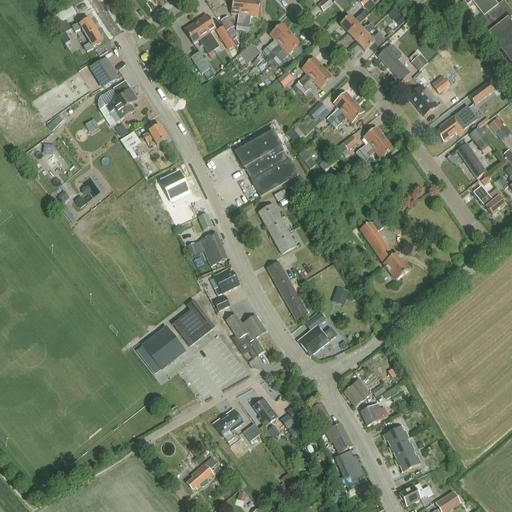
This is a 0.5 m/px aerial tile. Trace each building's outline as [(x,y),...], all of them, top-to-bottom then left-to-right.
[(246,1),(238,0),(232,0),(233,16),(239,16),(237,32),(243,33),(246,8),(242,8),(243,1),(246,1)] [(323,14),(332,6),(327,0),(326,0),(318,7),(323,14)] [(361,0),(358,3),(363,8),(364,7),(370,1),(369,0),(361,0)] [(462,0),(467,7),(472,3),(482,15),(484,18),(498,7),(495,4),(492,0),(462,0)] [(260,2),(246,1),(243,1),(242,8),(246,8),(243,33),(249,34),(251,18),(259,19),(260,2)] [(498,7),(484,18),(478,22),(488,35),(487,36),(511,67),(511,12),(504,2),(498,7)] [(61,23),(76,14),(72,7),(57,15),(61,23)] [(349,18),(340,27),(348,35),(348,36),(358,27),(365,20),(369,16),(365,11),(353,22),(349,18)] [(401,16),(394,21),(400,27),(406,22),(401,16)] [(57,17),(51,21),(56,29),(62,25),(57,17)] [(216,31),(207,17),(192,26),(196,32),(199,30),(204,38),(213,51),(214,52),(219,49),(210,35),(216,31)] [(84,48),(87,53),(93,49),(93,48),(103,42),(89,19),(79,25),(79,24),(72,28),(75,33),(82,29),(90,44),(84,48)] [(221,23),(227,33),(234,29),(228,19),(225,21),(221,23)] [(62,25),(56,29),(61,36),(66,33),(71,30),(67,22),(62,25)] [(270,37),(275,42),(263,53),(268,58),(286,40),(284,38),(289,33),(282,25),(270,37)] [(358,27),(348,36),(356,44),(366,35),(373,28),(371,25),(367,28),(366,27),(362,31),(358,27)] [(199,30),(196,32),(192,26),(184,32),(193,46),(199,42),(207,55),(213,51),(204,38),(199,30)] [(389,37),(397,30),(394,26),(390,29),(385,33),(389,37)] [(218,34),(224,44),(230,40),(224,30),(221,32),(218,34)] [(66,33),(61,36),(66,44),(71,41),(66,33)] [(300,46),(291,36),(289,33),(284,38),(286,40),(268,58),(272,62),(276,58),(283,51),(288,57),(300,46)] [(366,35),(356,44),(365,54),(370,49),(375,45),(376,44),(379,47),(386,41),(379,34),(375,38),(373,36),(370,39),(367,36),(366,35)] [(249,37),(242,43),(247,48),(253,41),(249,37)] [(375,45),(370,49),(373,53),(379,47),(376,44),(375,45)] [(251,46),(239,57),(247,66),(259,55),(251,46)] [(402,58),(391,46),(386,51),(386,50),(378,58),(402,84),(410,76),(397,62),(402,58)] [(283,51),(276,58),(281,64),(288,57),(283,51)] [(190,60),(201,77),(210,71),(199,55),(190,60)] [(411,63),(419,71),(427,64),(419,56),(411,63)] [(104,88),(117,80),(104,60),(91,68),(104,88)] [(321,68),(314,60),(302,71),(306,76),(311,81),(318,75),(316,72),(321,68)] [(87,67),(82,73),(86,76),(89,73),(91,75),(93,72),(87,67)] [(321,91),(333,80),(323,70),(321,68),(316,72),(318,75),(311,81),(315,85),(321,91)] [(286,74),(277,82),(284,89),(293,81),(286,74)] [(504,85),(511,79),(511,77),(510,75),(502,81),(504,85)] [(306,76),(301,80),(306,86),(311,81),(306,76)] [(300,91),(306,86),(301,80),(296,86),(300,91)] [(445,81),(434,89),(439,96),(450,87),(445,81)] [(126,82),(113,90),(100,99),(99,101),(98,103),(98,105),(98,108),(99,110),(99,112),(110,128),(120,122),(135,112),(131,106),(138,101),(126,82)] [(475,107),(494,93),(489,85),(469,100),(475,107)] [(297,94),(300,91),(296,86),(292,89),(297,94)] [(304,95),(310,90),(306,86),(300,91),(304,95)] [(424,119),(438,108),(434,104),(431,106),(422,94),(425,91),(422,87),(408,98),(424,119)] [(355,105),(355,104),(346,94),(333,105),(339,111),(327,121),(332,126),(338,120),(343,116),(350,109),(348,107),(353,102),(355,105)] [(364,115),(355,104),(355,105),(353,102),(348,107),(350,109),(343,116),(346,120),(352,126),(364,115)] [(321,104),(309,115),(314,120),(326,110),(324,107),(321,104)] [(456,137),(463,132),(478,121),(468,108),(453,119),(440,129),(441,130),(435,134),(443,144),(455,136),(456,137)] [(62,115),(48,129),(52,133),(66,119),(62,115)] [(343,116),(338,120),(341,124),(346,120),(343,116)] [(338,120),(332,126),(336,131),(339,128),(342,125),(341,124),(338,120)] [(497,120),(489,126),(495,134),(504,128),(497,120)] [(121,139),(128,134),(123,126),(116,130),(121,139)] [(143,138),(147,144),(153,140),(157,146),(167,140),(160,126),(149,133),(150,134),(143,138)] [(385,140),(377,129),(364,139),(368,146),(356,155),(360,160),(364,156),(372,150),(380,144),(378,142),(383,138),(385,140)] [(489,145),(478,130),(469,137),(481,152),(489,145)] [(282,147),(273,132),(235,153),(244,169),(249,166),(256,180),(251,182),(260,198),(298,177),(289,161),(283,165),(279,158),(284,155),(280,148),(282,147)] [(294,132),(289,136),(293,141),(298,137),(294,132)] [(134,133),(120,142),(127,152),(140,144),(134,133)] [(394,151),(385,140),(383,138),(378,142),(380,144),(372,150),(381,161),(394,151)] [(347,153),(357,145),(352,139),(342,146),(346,151),(347,153)] [(341,156),(346,151),(342,146),(337,150),(341,156)] [(457,152),(476,181),(486,174),(466,146),(457,152)] [(304,151),(299,156),(311,171),(317,166),(304,151)] [(511,154),(509,151),(503,156),(506,158),(509,162),(511,166),(511,154)] [(363,165),(368,161),(364,156),(360,160),(363,165)] [(179,174),(161,183),(170,201),(188,192),(179,174)] [(484,187),(490,182),(487,178),(481,183),(484,187)] [(501,178),(497,182),(503,188),(505,190),(509,187),(501,178)] [(481,187),(473,194),(493,218),(506,207),(503,203),(506,200),(497,190),(489,197),(481,187)] [(285,191),(275,196),(279,202),(288,197),(285,191)] [(64,192),(58,197),(63,203),(69,199),(64,192)] [(176,225),(188,220),(180,202),(168,207),(176,225)] [(273,206),(258,214),(266,228),(281,220),(273,206)] [(204,232),(213,228),(207,215),(198,219),(204,232)] [(360,232),(383,267),(385,269),(396,283),(410,272),(397,255),(393,258),(377,234),(387,227),(382,219),(371,226),(370,225),(360,232)] [(281,220),(266,228),(274,242),(288,234),(281,220)] [(217,234),(200,242),(211,268),(227,260),(217,234)] [(288,234),(274,242),(282,256),(296,248),(288,234)] [(199,255),(195,245),(188,248),(192,258),(199,255)] [(279,264),(267,270),(276,286),(288,280),(279,264)] [(222,295),(225,294),(239,286),(232,273),(229,274),(227,271),(214,278),(222,295)] [(288,280),(276,286),(286,304),(298,297),(288,280)] [(336,289),(333,299),(345,303),(349,293),(336,289)] [(298,297),(286,304),(296,322),(308,315),(298,297)] [(219,300),(214,303),(219,314),(224,311),(219,300)] [(190,312),(172,326),(190,349),(215,329),(195,303),(194,301),(186,308),(187,309),(190,312)] [(321,314),(314,320),(319,326),(326,321),(321,314)] [(236,317),(226,323),(239,341),(246,336),(250,343),(248,344),(257,358),(265,353),(256,340),(266,333),(256,317),(242,326),(236,317)] [(310,358),(329,343),(317,328),(298,343),(310,358)] [(166,329),(143,347),(162,371),(185,353),(166,329)] [(345,342),(340,346),(344,351),(348,347),(345,342)] [(237,378),(225,348),(207,356),(219,385),(237,378)] [(394,369),(388,373),(392,380),(399,376),(394,369)] [(355,409),(371,396),(359,381),(343,394),(355,409)] [(375,399),(386,392),(382,386),(371,393),(375,399)] [(387,398),(401,392),(398,387),(385,393),(387,398)] [(253,407),(259,404),(251,391),(239,398),(247,411),(253,408),(253,407)] [(265,428),(278,418),(264,400),(253,409),(261,419),(259,420),(265,428)] [(323,431),(334,425),(321,405),(311,411),(323,431)] [(388,418),(384,409),(380,410),(378,405),(360,413),(367,428),(388,418)] [(286,430),(293,426),(299,421),(290,409),(286,412),(288,416),(280,422),(286,430)] [(237,416),(233,411),(213,426),(223,439),(243,424),(242,423),(248,419),(243,412),(237,416)] [(339,455),(353,448),(341,425),(325,433),(331,444),(333,443),(339,455)] [(297,426),(288,432),(294,439),(302,433),(297,426)] [(251,443),(261,435),(254,427),(244,434),(251,443)] [(268,431),(273,439),(279,434),(274,427),(268,431)] [(402,427),(383,437),(386,443),(388,442),(391,449),(407,441),(409,440),(405,433),(403,434),(401,429),(403,428),(402,427)] [(391,449),(389,449),(392,456),(394,455),(397,461),(413,453),(415,453),(411,445),(410,446),(407,441),(391,449)] [(211,455),(205,448),(201,443),(191,452),(195,457),(200,453),(206,460),(211,455)] [(335,469),(338,468),(344,480),(340,481),(343,489),(347,487),(349,493),(358,489),(359,490),(369,486),(369,485),(356,458),(353,459),(351,452),(335,460),(335,461),(331,462),(335,469)] [(397,461),(395,462),(398,468),(400,467),(403,474),(401,474),(402,475),(421,465),(417,458),(416,458),(413,453),(397,461)] [(198,467),(205,461),(200,455),(193,462),(198,467)] [(209,471),(217,465),(212,459),(191,477),(193,479),(186,484),(192,491),(195,489),(197,491),(201,487),(202,488),(204,488),(207,485),(208,483),(207,482),(214,476),(209,471)] [(290,478),(281,486),(285,492),(295,484),(290,478)] [(428,498),(433,496),(428,488),(422,491),(419,485),(414,488),(399,496),(401,499),(402,499),(406,508),(415,504),(416,504),(419,503),(419,501),(421,500),(420,500),(424,498),(428,498)] [(239,493),(237,499),(245,501),(247,495),(239,493)] [(440,511),(439,511),(437,511),(435,511),(449,511),(461,505),(453,494),(435,505),(440,511)]
